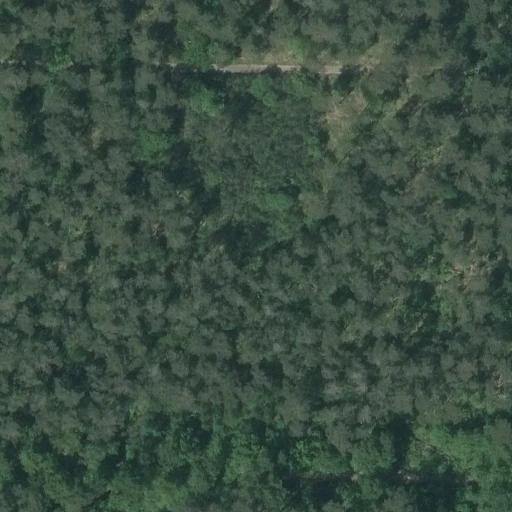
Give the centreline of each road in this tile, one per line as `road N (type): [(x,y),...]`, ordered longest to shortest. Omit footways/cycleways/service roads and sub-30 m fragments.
road 1 (unknown): [(511,81),(0,60)]
road 2 (track): [(511,470),(0,465)]
